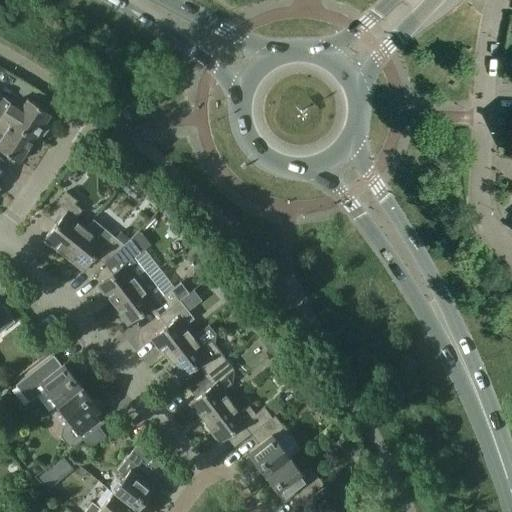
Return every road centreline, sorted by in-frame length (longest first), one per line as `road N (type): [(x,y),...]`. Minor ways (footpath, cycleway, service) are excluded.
road 1 (primary): [(484,412),(439,290),(352,144)]
road 2 (residential): [(198,455),(1,234)]
road 3 (primary): [(327,168),(484,412)]
road 4 (residential): [(511,255),(479,203),(487,47),(498,0)]
road 5 (primary): [(113,0),(240,92)]
road 6 (residential): [(1,234),(91,106)]
road 7 (primary): [(240,92),(241,135),(258,159),(299,174),(327,168)]
road 8 (primary): [(270,58),(165,0)]
